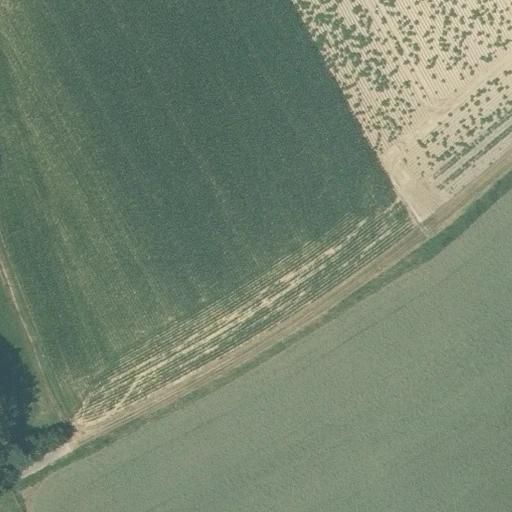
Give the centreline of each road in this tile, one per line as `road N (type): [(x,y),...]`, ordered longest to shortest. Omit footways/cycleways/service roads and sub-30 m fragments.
road 1 (track): [(511,145),(381,258),(283,325),(69,441)]
road 2 (track): [(0,267),(69,441)]
